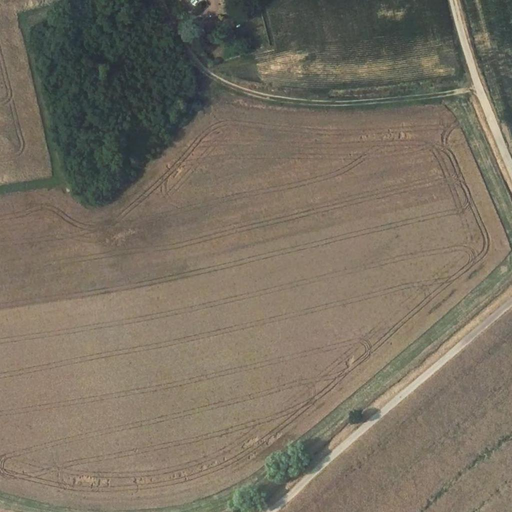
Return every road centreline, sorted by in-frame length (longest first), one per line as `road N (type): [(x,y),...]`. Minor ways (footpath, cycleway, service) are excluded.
road 1 (track): [(478,87),(410,100),(286,102),(221,84),(190,57),(162,0)]
road 2 (track): [(511,304),(270,511)]
road 3 (track): [(451,0),(511,169)]
